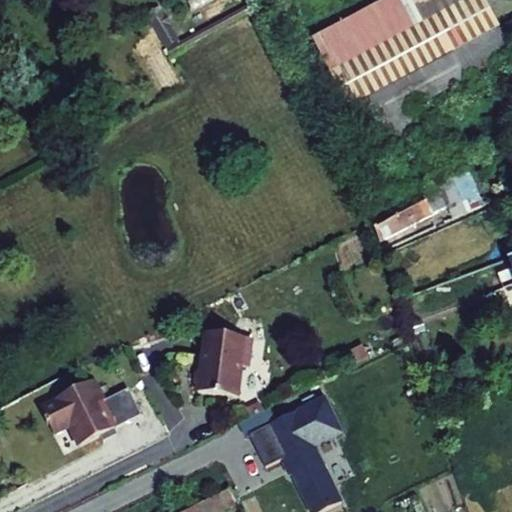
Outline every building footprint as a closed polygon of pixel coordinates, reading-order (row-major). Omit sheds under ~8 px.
[(389,0),(311,40),(349,111),(485,38),(465,0),(425,0),(418,4),(416,0),(389,0)] [(169,50),(173,56),(252,14),(249,7),(169,50)] [(165,42),(175,36),(159,10),(149,16),(165,42)] [(511,57),(511,23),(485,38),(349,111),(371,153),(369,154),(373,161),(423,135),(410,113),(511,57)] [(165,42),(167,47),(177,41),(175,36),(165,42)] [(434,184),(434,185),(368,222),(380,243),(444,209),(443,207),(449,204),(455,218),(466,213),(458,193),(450,175),(434,184)] [(458,193),(466,213),(480,208),(471,187),(458,193)] [(252,340),(206,334),(201,371),(195,376),(194,385),(199,390),(198,394),(238,399),(242,368),(248,369),(252,340)] [(53,433),(68,425),(79,446),(99,436),(101,440),(115,432),(114,429),(100,403),(104,401),(95,382),(91,383),(90,382),(55,399),(57,401),(41,409),(53,433)] [(114,429),(141,416),(128,389),(104,401),(100,403),(114,429)] [(220,511),(237,504),(230,490),(184,511),(220,511)]
